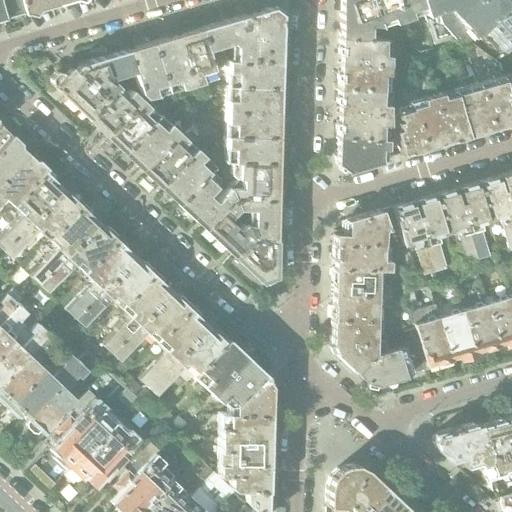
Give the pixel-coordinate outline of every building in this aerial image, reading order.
[(23,13),(19,0),(0,0),(0,10),(2,17),(21,12),(21,14),(23,13)] [(19,0),(23,13),(67,0),(19,0)] [(376,25),(377,25),(369,0),(338,0),(338,37),(361,37),(362,27),(363,23),(375,24),(376,25)] [(400,18),(394,0),(369,0),(377,25),(390,20),(390,21),(400,18)] [(423,11),(419,0),(394,0),(400,18),(409,15),(423,11)] [(476,31),(509,1),(507,0),(419,0),(423,11),(423,13),(432,44),(453,38),(463,42),(476,31)] [(507,47),(511,42),(511,4),(509,1),(476,31),(487,43),(492,39),(503,51),(507,47)] [(251,60),(277,61),(278,14),(269,7),(252,12),(251,60)] [(251,60),(252,12),(244,15),(198,28),(205,49),(228,42),(227,60),(251,60)] [(208,60),(205,49),(198,28),(181,33),(173,36),(188,83),(213,77),(208,60)] [(188,83),(173,36),(165,38),(148,43),(163,90),(188,83)] [(337,63),(385,64),(385,53),(385,38),(361,37),(338,37),(337,63)] [(163,90),(148,43),(133,47),(126,49),(125,50),(131,71),(133,77),(137,92),(142,96),(163,90)] [(107,78),(131,71),(125,50),(88,60),(76,64),(71,70),(102,99),(114,87),(116,85),(107,78)] [(277,61),(251,60),(227,60),(225,60),(225,72),(225,85),(276,87),(277,61)] [(337,63),(336,86),(385,88),(385,73),(385,64),(337,63)] [(102,99),(71,70),(67,67),(62,73),(54,71),(48,78),(49,85),(85,118),(102,99)] [(511,113),(511,73),(501,76),(511,113)] [(511,121),(511,113),(501,76),(501,74),(475,81),(489,128),(511,121)] [(465,135),(489,128),(475,81),(451,88),(465,135)] [(275,112),(276,87),(225,85),(224,110),(275,112)] [(384,103),(385,88),(336,86),(335,111),(386,113),(386,103),(384,103)] [(102,135),(137,97),(128,89),(122,95),(114,87),(102,99),(85,118),(96,129),(102,135)] [(444,141),(465,135),(451,88),(431,94),(444,141)] [(444,141),(431,94),(420,97),(420,98),(406,102),(407,103),(420,148),(444,141)] [(102,135),(120,151),(155,113),(137,97),(102,135)] [(399,154),(420,148),(407,103),(395,107),(397,112),(396,112),(397,120),(394,121),(396,128),(392,129),(399,154)] [(195,119),(189,110),(189,109),(180,114),(186,124),(195,119)] [(275,139),(275,112),(224,110),(223,137),(275,139)] [(335,138),(384,139),(384,123),(385,123),(386,113),(335,111),(335,138)] [(139,169),(176,131),(156,112),(155,113),(120,151),(139,169)] [(0,142),(8,134),(0,126),(0,142)] [(139,169),(157,186),(193,147),(176,131),(139,169)] [(0,179),(25,155),(18,148),(18,143),(8,134),(0,142),(0,179)] [(274,163),(275,139),(223,137),(222,147),(222,161),(228,161),(274,163)] [(383,159),(384,139),(335,138),(334,164),(343,171),(383,159)] [(157,186),(175,203),(207,170),(212,165),(193,147),(157,186)] [(0,195),(0,196),(9,203),(43,167),(34,159),(29,159),(25,155),(0,179),(0,195)] [(226,187),(231,198),(273,200),(274,170),(274,163),(228,161),(228,172),(232,176),(234,176),(234,177),(248,178),(247,188),(226,187)] [(0,248),(58,187),(52,180),(52,176),(43,167),(9,203),(18,212),(0,230),(0,248)] [(231,198),(226,187),(212,201),(205,194),(213,185),(212,184),(214,182),(214,177),(207,170),(175,203),(202,229),(231,198)] [(511,219),(511,171),(499,175),(511,219)] [(511,219),(499,175),(476,182),(487,221),(498,217),(508,249),(511,260),(511,259),(511,219)] [(487,221),(476,182),(455,188),(476,258),(488,255),(480,229),(478,223),(487,221)] [(44,238),(79,201),(71,193),(65,193),(58,187),(0,248),(8,257),(35,229),(44,238)] [(479,269),(476,258),(455,188),(433,194),(445,233),(455,230),(468,272),(479,269)] [(433,194),(412,201),(432,271),(435,283),(444,281),(440,269),(445,267),(436,236),(445,233),(433,194)] [(247,238),(241,224),(236,229),(224,218),(235,208),(231,198),(202,229),(230,255),(247,238)] [(272,238),(273,200),(231,198),(235,208),(251,209),(250,224),(241,224),(247,238),(272,238)] [(27,274),(36,283),(39,281),(95,221),(88,215),(89,210),(79,201),(44,238),(54,247),(27,274)] [(412,201),(390,207),(396,229),(401,246),(411,243),(421,275),(432,271),(412,201)] [(390,207),(378,210),(383,227),(384,233),(396,229),(390,207)] [(380,228),(383,227),(378,210),(345,220),(344,235),(332,235),(332,242),(380,244),(380,228)] [(81,272),(115,235),(107,227),(101,228),(95,221),(39,281),(36,283),(45,291),(71,263),(81,272)] [(63,309),(72,317),(130,255),(125,250),(125,244),(115,235),(81,272),(90,281),(63,309)] [(271,276),(272,238),(247,238),(230,255),(257,281),(263,283),(269,280),(271,276)] [(332,242),(331,267),(383,269),(386,269),(397,269),(408,266),(402,249),(395,252),(395,259),(387,259),(387,244),(380,244),(332,242)] [(108,297),(117,306),(151,269),(143,262),(138,262),(130,255),(72,317),(81,325),(108,297)] [(381,284),(383,269),(331,267),(330,294),(376,295),(376,296),(392,297),(392,296),(388,285),(381,284)] [(108,351),(167,290),(161,284),(161,279),(151,269),(117,306),(127,315),(100,343),(108,351)] [(0,317),(15,302),(19,298),(23,293),(14,284),(10,289),(9,289),(0,298),(0,304),(0,317)] [(144,332),(154,341),(188,304),(179,296),(174,296),(167,290),(108,351),(98,363),(108,373),(113,369),(111,366),(117,360),(144,332)] [(416,305),(411,291),(404,294),(409,308),(416,305)] [(330,320),(373,321),(373,305),(377,305),(377,306),(395,307),(392,297),(376,296),(376,295),(330,294),(330,320)] [(511,308),(508,296),(492,300),(491,296),(483,298),(497,345),(505,343),(506,346),(511,344),(511,308)] [(473,353),(497,346),(497,345),(483,298),(482,299),(483,303),(461,310),(473,353)] [(0,349),(23,325),(22,324),(16,331),(8,323),(14,317),(17,320),(24,312),(15,302),(0,317),(0,349)] [(136,377),(145,386),(203,323),(197,318),(198,313),(188,304),(154,341),(163,350),(136,377)] [(425,367),(450,360),(449,359),(437,317),(433,304),(409,311),(417,340),(425,367)] [(473,353),(461,310),(437,317),(449,359),(457,357),(458,360),(474,355),(473,353)] [(372,340),(373,321),(330,320),(329,349),(372,340)] [(0,379),(46,332),(35,322),(28,330),(23,325),(0,349),(0,379)] [(189,374),(190,375),(224,338),(216,330),(210,330),(203,323),(145,386),(153,394),(175,372),(184,380),(189,374)] [(415,338),(412,329),(402,332),(405,341),(415,338)] [(0,402),(3,406),(47,360),(39,352),(44,346),(47,349),(55,341),(46,332),(0,379),(0,402)] [(208,392),(243,355),(224,338),(190,375),(199,384),(208,392)] [(329,349),(353,371),(370,352),(383,350),(383,340),(372,340),(329,349)] [(425,367),(417,340),(393,347),(383,350),(370,352),(353,371),(368,386),(426,369),(425,367)] [(75,360),(23,416),(27,420),(25,423),(26,427),(31,432),(35,433),(38,430),(39,431),(52,417),(72,397),(71,396),(74,393),(66,385),(75,375),(78,378),(85,369),(84,369),(94,358),(85,350),(75,360)] [(20,413),(23,416),(75,360),(66,351),(58,359),(61,362),(55,368),(47,360),(3,406),(16,418),(20,413)] [(225,405),(226,413),(263,374),(243,355),(208,392),(217,401),(219,399),(225,405)] [(226,413),(267,414),(268,386),(263,374),(226,413)] [(140,387),(130,378),(123,385),(133,394),(140,387)] [(144,405),(153,396),(144,387),(135,396),(144,405)] [(68,468),(116,417),(105,406),(95,397),(80,414),(74,408),(68,414),(63,421),(54,430),(60,436),(50,446),(58,455),(58,459),(68,468)] [(172,417),(163,407),(155,415),(164,424),(172,417)] [(266,440),(267,414),(226,413),(217,412),(217,439),(266,440)] [(501,417),(498,418),(511,463),(511,413),(509,412),(504,413),(501,417)] [(176,435),(186,424),(177,416),(167,426),(176,435)] [(480,424),(475,425),(490,474),(501,471),(500,469),(511,465),(511,463),(498,418),(494,416),(489,418),(486,422),(480,424)] [(116,417),(68,468),(78,477),(82,477),(91,485),(101,474),(107,480),(120,466),(121,465),(125,456),(122,453),(136,437),(137,437),(127,427),(116,417)] [(433,434),(431,441),(433,447),(448,461),(449,461),(457,468),(462,466),(477,462),(481,476),(490,474),(475,425),(472,426),(471,423),(464,425),(447,430),(442,431),(433,434)] [(217,439),(216,463),(265,465),(266,450),(266,440),(217,439)] [(137,511),(169,478),(172,474),(161,463),(163,461),(154,453),(157,450),(152,446),(148,442),(132,458),(135,460),(124,471),(125,472),(113,485),(118,490),(108,501),(116,508),(115,511),(137,511)] [(265,491),(265,465),(216,463),(216,474),(217,476),(228,486),(231,489),(243,490),(265,491)] [(212,511),(233,491),(231,489),(228,486),(217,476),(216,474),(212,471),(206,465),(196,475),(203,481),(188,497),(173,511),(212,511)] [(355,511),(380,486),(363,469),(354,465),(353,465),(343,465),(336,468),(329,475),(328,477),(325,486),(324,506),(338,507),(338,511),(355,511)] [(468,487),(455,475),(448,483),(461,496),(468,487)] [(173,511),(188,497),(169,478),(137,511),(173,511)] [(355,511),(390,511),(399,503),(380,486),(355,511)] [(256,511),(263,511),(265,491),(243,490),(244,501),(252,509),(256,511)] [(498,498),(498,501),(498,502),(499,505),(501,511),(507,511),(508,511),(511,511),(511,492),(499,497),(498,497),(498,498)] [(408,511),(399,503),(390,511),(408,511)]
